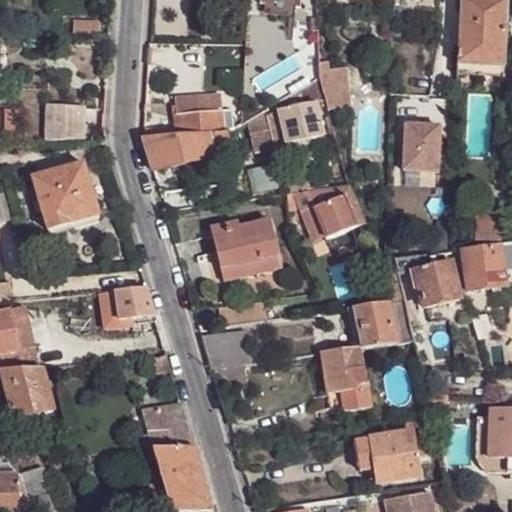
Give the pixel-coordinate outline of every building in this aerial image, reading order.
[(259,0),(259,9),(299,13),(300,0),(259,0)] [(460,0),(457,66),(505,69),(508,1),(482,0),(460,0)] [(62,35),(72,35),(72,22),(62,23),(62,35)] [(72,35),(97,35),(98,22),(72,22),(72,35)] [(457,66),(457,77),(504,79),(505,69),(457,66)] [(319,81),(327,112),(352,109),(347,71),(330,72),(329,67),(319,68),(319,81)] [(312,105),(304,89),(296,94),(276,105),(255,117),(244,123),(251,153),(324,138),(316,104),(312,105)] [(176,117),(221,113),(220,99),(175,103),(176,117)] [(80,110),(44,112),(46,143),(82,141),(80,110)] [(226,133),(233,129),(231,112),(221,113),(223,135),(226,133)] [(213,136),(223,135),(221,113),(176,117),(177,138),(209,136),(213,136)] [(440,130),(405,128),(402,174),(437,176),(440,130)] [(231,149),(226,133),(223,135),(213,136),(217,153),(231,149)] [(212,158),(209,136),(177,138),(150,140),(145,140),(143,140),(152,172),(212,158)] [(71,217),(98,210),(84,165),(32,180),(38,200),(42,214),(48,232),(55,230),(73,225),(71,217)] [(285,196),(286,196),(309,193),(318,191),(317,182),(284,187),(285,196)] [(344,198),(351,195),(348,188),(318,191),(309,193),(311,199),(315,209),(300,215),(312,246),(326,241),(314,211),(344,198)] [(286,196),(288,212),(297,212),(297,202),(311,199),(309,193),(286,196)] [(356,229),(366,225),(351,195),(344,198),(356,229)] [(326,241),(356,229),(344,198),(314,211),(326,241)] [(404,204),(408,226),(447,220),(443,198),(404,204)] [(37,216),(42,214),(38,200),(33,202),(37,216)] [(100,217),(98,210),(71,217),(73,225),(75,230),(96,225),(99,222),(100,217)] [(475,216),(474,244),(499,245),(501,217),(475,216)] [(224,284),(282,271),(272,223),(239,229),(238,223),(212,229),(224,284)] [(511,246),(500,249),(501,260),(511,258),(511,246)] [(501,260),(500,249),(462,255),(467,295),(505,290),(501,260)] [(438,267),(436,258),(409,260),(395,262),(398,277),(415,272),(438,267)] [(398,277),(395,262),(377,266),(387,306),(393,305),(404,304),(398,277)] [(451,263),(438,267),(415,272),(423,310),(459,303),(451,263)] [(0,285),(0,305),(13,304),(11,285),(0,285)] [(155,319),(146,290),(115,294),(119,322),(155,319)] [(115,294),(100,295),(103,324),(119,322),(115,294)] [(219,308),(222,328),(270,322),(266,302),(219,308)] [(398,327),(409,326),(404,304),(393,305),(398,327)] [(353,311),(361,350),(395,345),(387,306),(353,311)] [(0,356),(36,349),(26,308),(0,313),(0,356)] [(342,312),(349,352),(361,350),(353,311),(342,312)] [(483,319),(471,322),(478,343),(490,340),(483,319)] [(430,329),(436,364),(451,362),(446,327),(430,329)] [(202,336),(212,368),(244,364),(250,363),(245,330),(202,336)] [(17,372),(41,370),(36,349),(0,356),(0,370),(1,373),(17,372)] [(349,352),(321,355),(328,396),(343,394),(346,414),(371,410),(361,350),(349,352)] [(212,368),(218,389),(247,386),(244,364),(212,368)] [(44,378),(41,370),(17,372),(21,384),(44,378)] [(21,384),(17,372),(1,373),(6,388),(21,384)] [(54,412),(44,378),(21,384),(6,388),(15,421),(54,412)] [(444,423),(439,397),(425,396),(431,422),(444,423)] [(211,511),(180,407),(142,413),(161,479),(169,511),(211,511)] [(488,461),(511,461),(511,413),(490,413),(488,461)] [(10,450),(2,426),(0,427),(0,453),(1,453),(10,450)] [(371,442),(376,473),(378,485),(417,480),(416,462),(414,450),(411,436),(371,442)] [(360,475),(376,473),(371,442),(355,444),(360,475)] [(426,448),(414,450),(416,462),(428,461),(426,448)] [(12,456),(10,450),(1,453),(2,460),(12,456)] [(55,511),(43,471),(20,477),(20,478),(30,511),(55,511)] [(0,511),(30,511),(20,478),(0,478),(0,511)] [(143,511),(169,511),(161,479),(137,487),(143,511)] [(386,502),(388,511),(433,511),(430,496),(386,502)]
